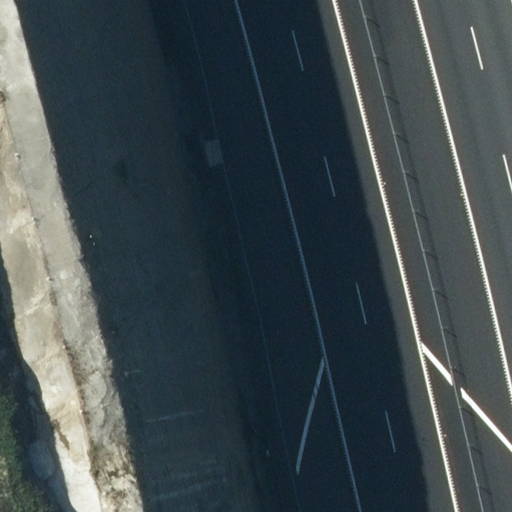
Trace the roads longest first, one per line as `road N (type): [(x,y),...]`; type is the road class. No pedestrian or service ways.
road 1 (motorway): [(426,511),(385,312),(302,0)]
road 2 (motorway): [(479,0),(511,132)]
